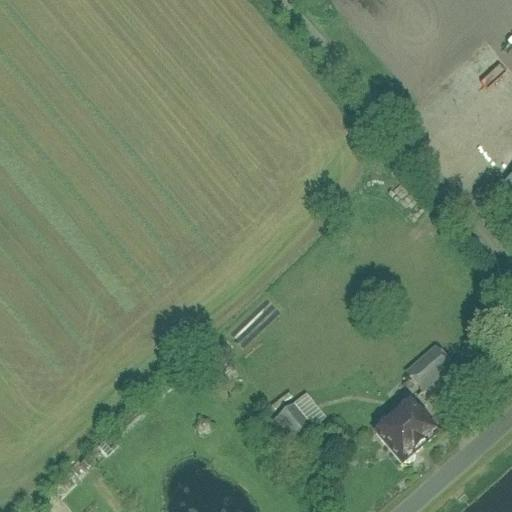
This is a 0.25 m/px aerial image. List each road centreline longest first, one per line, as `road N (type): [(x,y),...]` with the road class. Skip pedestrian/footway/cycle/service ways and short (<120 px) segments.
road 1 (unclassified): [(511,267),(279,0)]
road 2 (unclassified): [(404,511),(511,416)]
